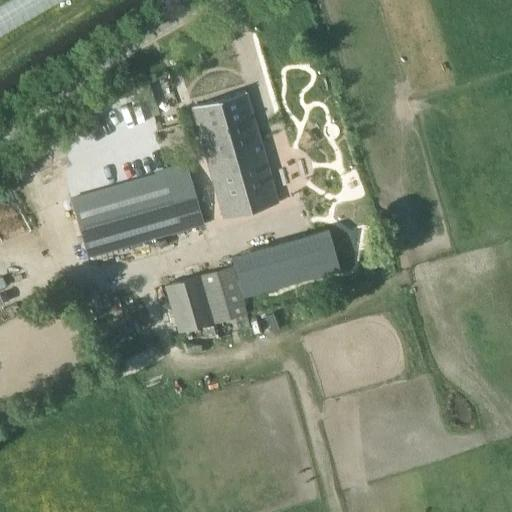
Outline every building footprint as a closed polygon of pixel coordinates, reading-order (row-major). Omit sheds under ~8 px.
[(245,91),(191,106),(223,218),(276,203),(245,91)] [(88,256),(202,223),(186,166),(72,198),(88,256)] [(243,297),(265,291),(311,278),(311,277),(339,269),(331,241),(331,240),(328,228),(231,256),(233,265),(243,297)] [(233,265),(200,275),(164,285),(177,332),(215,322),(227,320),(248,314),(246,306),(268,300),(265,291),(243,297),(233,265)] [(203,328),(205,336),(215,334),(213,326),(203,328)]
